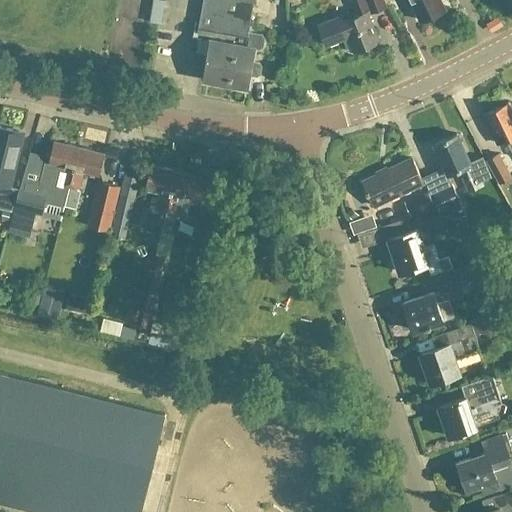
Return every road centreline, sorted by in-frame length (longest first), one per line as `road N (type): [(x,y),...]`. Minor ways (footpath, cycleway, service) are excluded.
road 1 (residential): [(423,511),(294,128)]
road 2 (residential): [(0,85),(200,127),(294,128)]
road 3 (unclassified): [(294,128),(408,96),(511,43)]
